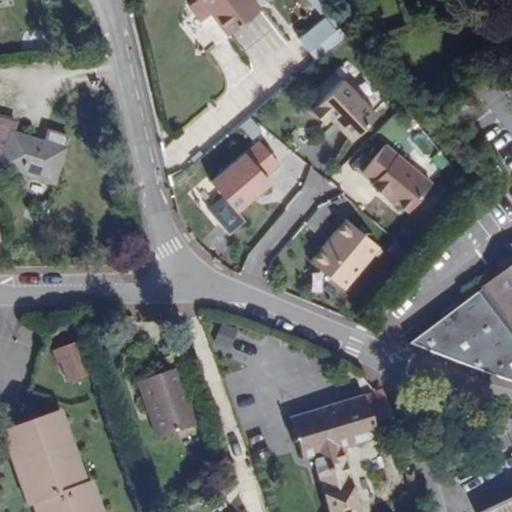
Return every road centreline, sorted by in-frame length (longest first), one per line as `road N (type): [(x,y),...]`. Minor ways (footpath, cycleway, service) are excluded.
road 1 (residential): [(511,403),(201,285),(181,285)]
road 2 (residential): [(181,285),(107,8)]
road 3 (residential): [(181,285),(0,289)]
road 4 (unknown): [(511,248),(398,360)]
